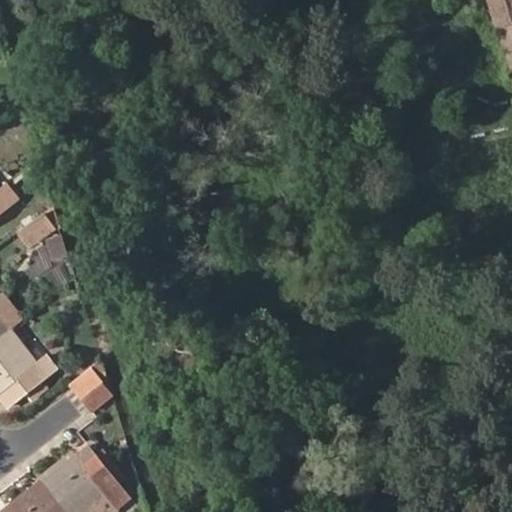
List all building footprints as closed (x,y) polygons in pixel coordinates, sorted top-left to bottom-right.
[(511,0),(488,0),(511,74),(511,0)] [(0,210),(18,196),(8,184),(0,190),(0,210)] [(50,222),(55,218),(51,204),(42,211),(50,222)] [(42,211),(15,232),(24,243),(50,222),(42,211)] [(24,243),(28,248),(54,226),(50,222),(24,243)] [(0,312),(12,328),(20,322),(0,296),(0,312)] [(0,337),(12,328),(0,312),(0,337)] [(17,399),(56,367),(46,355),(39,362),(12,328),(0,337),(0,392),(7,387),(17,399)] [(83,398),(106,380),(100,361),(73,385),(83,398)] [(0,396),(8,406),(17,399),(7,387),(0,392),(0,396)] [(77,457),(84,465),(95,456),(88,448),(77,457)] [(118,511),(130,501),(95,456),(84,465),(77,457),(75,454),(40,481),(65,511),(90,511),(108,498),(118,511)] [(65,511),(40,481),(8,507),(11,511),(65,511)]
